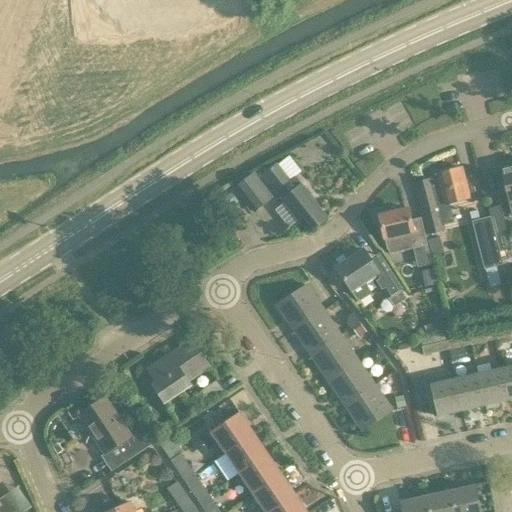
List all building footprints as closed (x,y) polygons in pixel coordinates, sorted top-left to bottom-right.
[(276,163),(268,170),(261,175),(274,193),(290,181),(276,163)] [(511,166),(499,170),(511,216),(511,215),(511,166)] [(419,209),(426,236),(444,232),(437,208),(468,200),(460,169),(436,175),(437,179),(414,185),(420,209),(419,209)] [(254,172),(239,184),(233,188),(253,213),(273,197),(254,172)] [(274,209),(288,228),(297,220),(308,235),(327,220),(326,217),(301,186),(282,200),(284,202),(274,209)] [(490,217),(495,236),(506,233),(499,206),(488,209),(490,217)] [(384,241),(413,234),(407,209),(378,216),(384,241)] [(495,236),(490,217),(480,219),(477,210),(470,212),(472,221),(471,222),(483,270),(485,270),(489,287),(499,285),(494,267),(502,265),(495,236)] [(426,241),(428,250),(428,251),(440,247),(438,238),(426,241)] [(334,267),(351,291),(357,300),(360,300),(370,294),(370,290),(365,281),(373,276),(387,298),(400,290),(384,264),(375,269),(361,249),(334,267)] [(433,269),(421,271),(425,286),(436,283),(433,269)] [(293,330),(323,310),(305,285),(276,305),(293,330)] [(310,355),(340,335),(323,310),(293,330),(310,355)] [(349,328),(358,322),(351,313),(346,316),(345,324),(349,328)] [(426,336),(448,331),(446,322),(424,326),(426,336)] [(359,323),(349,330),(353,336),(361,338),(366,334),(359,323)] [(492,331),(494,340),(511,336),(509,327),(492,331)] [(423,356),(447,350),(445,341),(443,333),(453,331),(453,330),(448,331),(426,336),(426,337),(422,338),(420,338),(421,347),(423,356)] [(469,336),(471,345),(494,340),(492,331),(469,336)] [(310,355),(327,380),(356,360),(340,335),(310,355)] [(445,341),(447,350),(471,345),(469,336),(445,341)] [(208,367),(191,340),(146,369),(155,382),(151,384),(164,404),(190,386),(187,381),(208,367)] [(377,348),(368,354),(371,359),(379,360),(384,357),(377,348)] [(344,405),(373,385),(356,360),(327,380),(344,405)] [(511,365),(500,368),(507,400),(511,399),(511,365)] [(477,373),(484,405),(507,400),(500,368),(477,373)] [(453,378),(460,410),(484,405),(477,373),(453,378)] [(414,399),(427,398),(426,378),(413,379),(414,399)] [(436,416),(460,410),(453,378),(429,384),(436,416)] [(204,410),(226,394),(217,380),(193,395),(204,410)] [(391,410),(384,400),(373,385),(344,405),(361,430),(391,410)] [(103,454),(110,450),(120,464),(156,440),(145,424),(129,435),(104,397),(77,415),(103,454)] [(403,399),(395,401),(397,408),(404,406),(403,399)] [(210,432),(225,453),(253,434),(239,413),(210,432)] [(207,414),(201,419),(209,429),(215,425),(207,414)] [(253,434),(225,453),(238,474),(267,454),(253,434)] [(180,450),(170,436),(159,444),(169,458),(180,450)] [(171,463),(183,481),(194,474),(180,454),(169,461),(171,463)] [(267,454),(238,474),(252,494),(281,475),(267,454)] [(194,474),(183,481),(197,502),(208,495),(194,474)] [(264,511),(269,511),(294,495),(281,475),(252,494),(264,511)] [(167,488),(181,508),(192,504),(176,481),(167,488)] [(449,491),(453,511),(479,511),(474,485),(449,491)] [(453,511),(449,491),(425,496),(428,511),(453,511)] [(0,511),(17,511),(5,494),(0,498),(0,511)] [(219,511),(208,495),(197,502),(204,511),(219,511)] [(305,511),(294,495),(269,511),(305,511)] [(428,511),(425,496),(400,502),(402,511),(428,511)] [(134,511),(130,502),(107,511),(134,511)]
